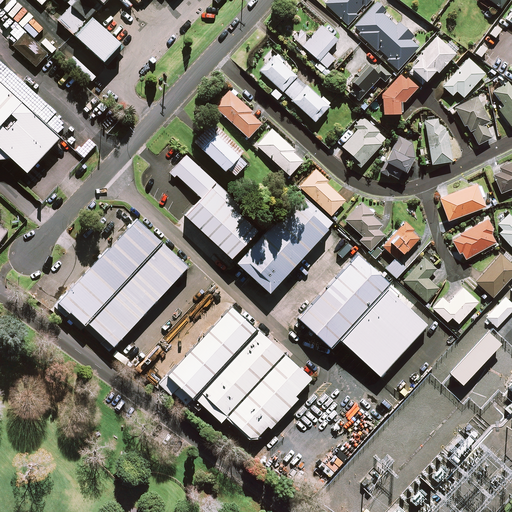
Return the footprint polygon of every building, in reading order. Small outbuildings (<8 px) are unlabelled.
[(72,6),(87,20),(102,4),(98,0),(70,0),(68,3),(72,6)] [(389,6),(379,0),(362,0),(350,19),(359,25),(357,29),(368,37),(389,6)] [(504,0),(482,0),(497,10),(504,0)] [(87,20),(72,6),(58,21),(75,37),(88,22),(87,20)] [(88,22),(75,37),(103,63),(121,45),(92,18),(88,22)] [(336,41),(320,27),(300,49),(316,63),(336,41)] [(25,33),(13,45),(37,67),(48,55),(25,33)] [(451,53),(436,40),(408,70),(424,84),(451,53)] [(411,47),(395,48),(396,64),(412,63),(411,47)] [(329,107),(273,56),(257,73),(314,124),(329,107)] [(484,74),(468,59),(441,87),(452,96),(456,92),(462,98),(484,74)] [(378,80),(364,67),(346,85),(359,98),(378,80)] [(398,118),(398,107),(415,89),(401,75),(380,96),(380,117),(398,118)] [(61,131),(0,78),(0,154),(9,154),(28,170),(61,131)] [(511,88),(507,82),(491,94),(502,107),(498,111),(511,126),(511,125),(511,88)] [(262,124),(227,91),(213,107),(247,139),(262,124)] [(475,98),(453,110),(466,133),(469,131),(477,146),(491,138),(483,124),(488,121),(475,98)] [(353,127),(357,130),(340,148),(360,167),(381,145),(374,138),(378,133),(362,118),(353,127)] [(436,121),(425,122),(429,166),(451,164),(448,134),(436,121)] [(242,155),(211,125),(192,145),(223,174),(226,171),(233,178),(245,166),(238,159),(242,155)] [(303,160),(271,129),(255,146),(287,176),(303,160)] [(414,143),(396,135),(383,164),(404,173),(413,155),(414,143)] [(230,193),(184,152),(173,165),(202,191),(181,214),(227,256),(256,223),(227,197),(230,193)] [(491,178),(498,196),(511,190),(511,164),(501,169),(503,173),(491,178)] [(328,184),(314,171),(299,186),(331,216),(344,202),(327,185),(328,184)] [(477,186),(437,200),(445,223),(485,209),(477,186)] [(329,220),(300,193),(237,262),(267,289),(329,220)] [(360,204),(343,222),(362,240),(360,241),(370,251),(389,231),(360,204)] [(138,212),(63,294),(115,341),(189,259),(138,212)] [(511,221),(507,216),(496,227),(502,233),(498,237),(511,251),(511,221)] [(492,231),(486,220),(450,241),(462,261),(492,243),(492,231)] [(421,238),(404,222),(386,242),(403,258),(421,238)] [(0,224),(0,241),(8,230),(0,224)] [(381,252),(377,247),(370,254),(375,258),(381,252)] [(387,275),(358,249),(299,314),(328,340),(387,275)] [(511,276),(511,267),(499,255),(474,283),(491,299),(511,276)] [(437,270),(422,257),(401,280),(425,302),(438,288),(429,279),(437,270)] [(396,260),(395,259),(386,269),(395,278),(407,266),(402,262),(400,264),(396,260)] [(447,304),(441,298),(432,308),(447,322),(450,320),(457,326),(477,304),(461,289),(447,304)] [(511,310),(511,303),(504,297),(485,318),(496,328),(511,310)] [(231,299),(167,370),(192,392),(258,324),(231,299)] [(284,347),(261,327),(197,392),(223,415),(284,347)] [(488,333),(486,332),(479,339),(478,341),(456,363),(455,365),(452,368),(448,373),(460,385),(475,368),(499,343),(488,333)] [(310,371),(284,347),(227,410),(254,433),(310,371)] [(316,470),(311,465),(306,470),(318,482),(327,473),(320,466),(316,470)]
